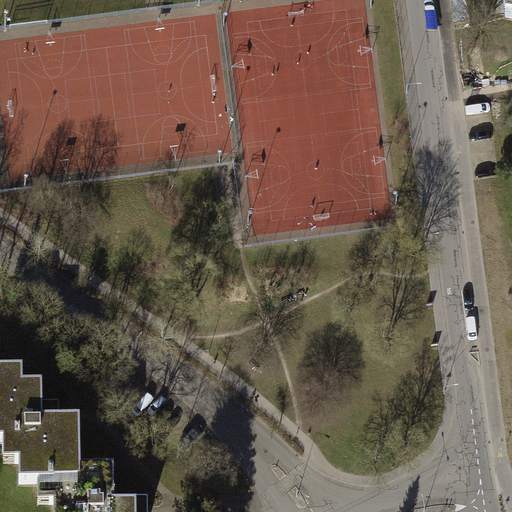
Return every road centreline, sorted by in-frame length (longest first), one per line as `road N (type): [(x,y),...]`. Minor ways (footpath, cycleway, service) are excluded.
road 1 (residential): [(415,0),(486,509)]
road 2 (residential): [(129,343),(288,487),(303,511)]
